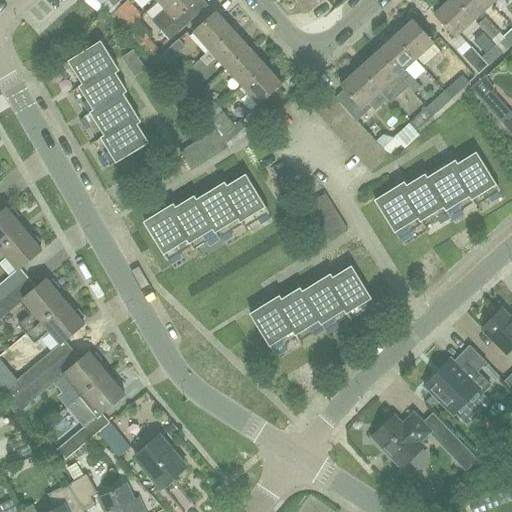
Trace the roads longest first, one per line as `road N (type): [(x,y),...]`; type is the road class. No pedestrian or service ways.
road 1 (tertiary): [(297,461),(198,397),(162,354),(0,65)]
road 2 (residential): [(297,461),(355,393),(511,246)]
road 3 (residential): [(252,0),(297,44),(314,46),(374,0)]
